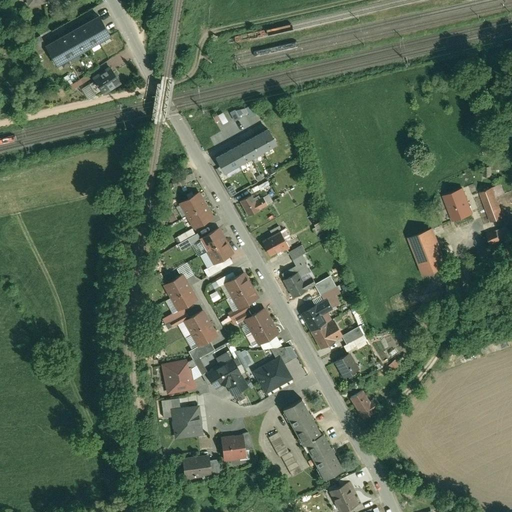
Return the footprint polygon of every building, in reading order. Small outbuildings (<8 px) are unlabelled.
[(99,15),(47,45),(58,65),(111,36),(99,15)] [(110,67),(93,77),(94,79),(101,90),(102,93),(119,83),(110,67)] [(83,86),(91,82),(87,75),(79,80),(75,73),(68,78),(67,76),(62,78),(70,92),(82,84),(83,86)] [(101,90),(94,79),(91,82),(83,86),(81,87),(89,100),(96,95),(95,94),(101,90)] [(232,120),(253,112),(250,104),(229,112),(232,120)] [(266,128),(213,156),(222,173),(275,145),(266,128)] [(170,189),(186,183),(183,176),(170,181),(171,184),(169,185),(170,189)] [(257,186),(259,191),(269,186),(267,181),(257,186)] [(492,186),(478,192),(489,221),(503,216),(492,186)] [(472,213),(461,187),(442,195),(451,221),(472,213)] [(198,191),(177,203),(192,229),(213,218),(198,191)] [(251,194),(238,200),(246,216),(266,206),(264,201),(263,199),(261,200),(258,195),(253,198),(251,194)] [(319,215),(308,220),(313,229),(323,224),(319,215)] [(506,225),(485,233),(489,245),(510,237),(506,225)] [(218,227),(198,239),(191,243),(209,275),(231,262),(227,254),(232,252),(218,227)] [(179,242),(194,234),(191,228),(176,237),(179,242)] [(283,228),(259,240),(267,256),(279,250),(280,252),(288,248),(287,246),(291,244),(283,228)] [(433,229),(432,228),(407,238),(408,239),(423,274),(427,273),(447,264),(433,229)] [(191,243),(198,239),(195,234),(194,234),(179,242),(177,244),(180,249),(191,243)] [(300,244),(287,251),(291,260),(301,255),(305,253),(300,244)] [(301,255),(291,260),(294,265),(303,260),(301,255)] [(154,269),(160,277),(166,272),(161,265),(154,269)] [(212,289),(222,283),(235,276),(231,270),(209,283),(212,289)] [(286,279),(282,281),(290,296),(313,284),(309,276),(300,280),(295,270),(284,276),(286,279)] [(235,276),(222,283),(223,285),(219,287),(224,296),(228,293),(229,295),(224,299),(228,306),(233,303),(237,308),(247,302),(258,296),(243,271),(235,276)] [(198,299),(184,273),(163,284),(169,297),(164,300),(171,313),(183,307),(198,299)] [(329,275),(313,284),(319,294),(335,286),(329,275)] [(335,286),(319,294),(322,299),(299,312),(319,348),(342,335),(341,333),(333,318),(325,322),(320,314),(339,304),(334,295),(338,292),(335,286)] [(213,301),(219,297),(216,290),(209,294),(213,301)] [(247,302),(237,308),(227,314),(230,319),(233,317),(248,308),(250,307),(247,302)] [(186,312),(183,307),(171,313),(161,319),(164,324),(169,321),(186,312)] [(251,314),(242,319),(249,331),(244,335),(251,347),(258,343),(274,333),(278,332),(263,307),(251,314)] [(217,334),(203,308),(188,316),(182,319),(196,345),(208,339),(217,334)] [(248,308),(233,317),(236,322),(242,319),(251,314),(248,308)] [(186,312),(169,321),(171,326),(182,319),(188,316),(186,312)] [(341,333),(342,335),(346,342),(363,333),(358,324),(341,333)] [(274,333),(258,343),(261,348),(268,347),(278,346),(281,345),(274,333)] [(363,333),(346,342),(342,345),(345,350),(366,339),(363,333)] [(214,349),(208,339),(196,345),(187,350),(192,358),(193,360),(201,356),(214,349)] [(251,369),(265,393),(292,378),(284,363),(291,359),(284,345),(278,346),(268,347),(273,356),(251,369)] [(249,359),(243,349),(234,354),(240,364),(249,359)] [(349,351),(332,360),(342,378),(359,369),(349,351)] [(201,356),(193,360),(201,374),(205,371),(202,367),(205,365),(201,356)] [(230,356),(205,370),(215,388),(222,384),(226,385),(232,395),(247,386),(230,356)] [(160,364),(167,395),(194,389),(192,379),(187,361),(186,357),(160,364)] [(193,360),(192,358),(187,361),(192,379),(201,374),(193,360)] [(392,369),(398,363),(394,359),(388,364),(392,369)] [(363,388),(349,396),(360,416),(381,405),(375,395),(369,399),(363,388)] [(321,431),(302,396),(283,406),(302,441),(304,440),(321,431)] [(178,398),(160,401),(163,418),(170,416),(174,439),(202,435),(197,403),(179,406),(178,398)] [(321,431),(304,440),(324,477),(344,466),(324,429),(321,431)] [(242,432),(220,436),(223,461),(246,457),(245,451),(253,448),(247,431),(242,432)] [(277,432),(267,438),(278,458),(280,456),(288,452),(277,432)] [(288,452),(280,456),(291,477),(301,471),(290,451),(288,452)] [(208,453),(181,456),(184,478),(209,474),(209,478),(220,474),(218,458),(209,460),(208,453)] [(355,491),(350,480),(329,490),(339,511),(358,503),(353,492),(355,491)]
